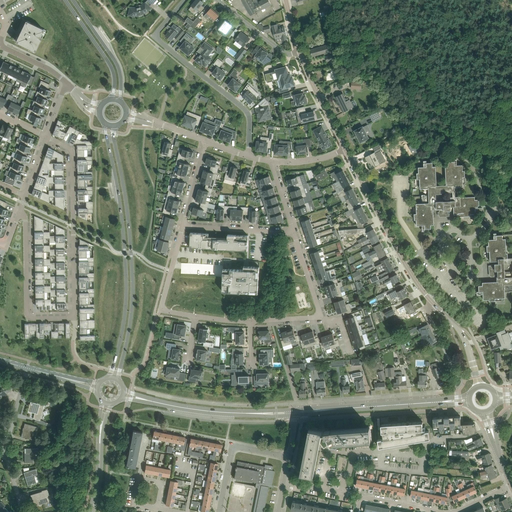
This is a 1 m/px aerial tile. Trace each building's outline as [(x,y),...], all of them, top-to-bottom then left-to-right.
[(195,0),(191,5),(192,6),(189,9),(194,13),(197,10),(200,13),(204,8),(201,5),(204,2),(201,0),(195,0)] [(271,4),(268,0),(262,0),(254,4),(251,0),(241,0),(250,16),(271,4)] [(146,12),(148,10),(149,11),(152,8),(150,6),(148,5),(147,5),(145,3),(142,6),(138,7),(134,8),(130,8),(128,15),(134,16),(138,15),(138,16),(139,16),(139,15),(140,15),(142,14),(142,15),(143,14),(142,14),(146,12)] [(211,8),(208,12),(205,15),(213,23),(219,15),(211,8)] [(194,21),(191,25),(195,28),(201,21),(197,17),(194,21)] [(229,27),(231,24),(226,20),(219,29),(220,34),(225,33),(227,34),(226,36),(229,38),(234,31),(231,29),(232,28),(229,27)] [(43,29),(30,23),(29,24),(25,22),(19,34),(15,42),(19,44),(20,44),(30,49),(35,51),(36,50),(41,38),(42,38),(40,37),(44,30),(43,29)] [(184,32),(181,30),(178,33),(175,30),(178,27),(174,24),(168,32),(166,36),(171,40),(174,36),(175,37),(178,40),(184,32)] [(277,24),(272,26),(275,38),(281,36),(282,40),(288,39),(285,27),(278,29),(277,24)] [(250,39),(241,32),(235,40),(244,46),(250,39)] [(195,48),(187,42),(192,37),(187,33),(181,41),(184,43),(180,48),(189,55),(191,53),(193,51),(193,50),(195,48)] [(203,52),(196,61),(199,63),(202,66),(203,64),(205,66),(206,65),(207,66),(209,63),(209,62),(211,58),(208,56),(210,53),(207,51),(211,47),(205,42),(201,47),(205,49),(203,52)] [(262,61),(268,54),(265,52),(266,51),(262,47),(262,48),(258,45),(256,47),(253,50),(254,50),(252,53),(256,55),(255,56),(256,56),(256,59),(259,59),(262,61)] [(327,45),(315,49),(310,50),(312,56),(329,51),(327,45)] [(243,48),(235,58),(239,61),(246,51),(243,48)] [(215,70),(212,73),(221,80),(221,79),(222,80),(224,77),(223,77),(226,73),(227,72),(223,69),(222,70),(219,68),(223,62),(218,59),(214,64),(217,66),(214,70),(215,70)] [(8,64),(3,62),(3,61),(1,65),(0,64),(0,71),(3,73),(4,73),(8,64)] [(13,66),(8,64),(4,73),(3,73),(3,74),(8,77),(9,74),(13,66)] [(9,74),(13,77),(17,68),(13,66),(9,74)] [(290,77),(291,77),(290,73),(288,74),(286,67),(276,70),(276,71),(265,74),(267,83),(281,79),(289,77),(289,78),(291,78),(290,77)] [(13,77),(17,79),(18,79),(22,71),(17,68),(13,77)] [(338,69),(331,70),(331,73),(326,73),(327,80),(339,79),(338,69)] [(233,79),(228,85),(236,92),(241,85),(241,84),(242,83),(239,81),(238,82),(235,80),(238,77),(236,75),(238,73),(234,70),(230,76),(233,79)] [(26,73),(22,71),(18,79),(17,79),(16,81),(21,83),(26,73)] [(31,85),(33,79),(36,73),(36,72),(34,77),(33,79),(30,78),(31,76),(31,75),(26,73),(21,83),(21,85),(25,87),(27,84),(31,85)] [(292,76),(291,77),(290,77),(291,78),(289,78),(289,77),(281,79),(283,87),(279,89),(280,93),(289,90),(288,87),(295,85),(292,76)] [(50,85),(49,84),(41,81),(39,87),(41,87),(39,92),(46,95),(49,96),(51,91),(48,90),(48,88),(50,85)] [(244,90),(247,92),(243,96),(245,98),(245,99),(246,100),(247,101),(247,100),(247,101),(249,103),(250,103),(250,104),(256,97),(253,95),(255,92),(256,91),(255,91),(248,84),(244,90)] [(44,99),(46,95),(39,92),(37,91),(35,96),(37,97),(36,101),(43,104),(44,104),(46,105),(48,100),(44,99)] [(343,93),(340,95),(335,97),(343,112),(350,109),(343,93)] [(6,100),(8,101),(11,95),(8,94),(6,99),(1,97),(0,99),(0,106),(2,107),(6,100)] [(294,95),(295,101),(297,100),(298,105),(299,104),(299,105),(302,104),(307,102),(307,101),(307,99),(306,99),(305,95),(304,96),(305,96),(303,97),(302,94),(303,94),(299,94),(294,95)] [(14,97),(11,95),(8,101),(11,102),(7,110),(12,112),(16,104),(18,100),(13,98),(14,97)] [(259,121),(269,119),(271,118),(269,109),(270,109),(268,102),(265,98),(259,103),(263,108),(256,109),(259,121)] [(43,114),(45,109),(41,108),(43,104),(36,101),(34,100),(32,105),(34,106),(32,110),(39,113),(43,114)] [(16,104),(12,112),(17,114),(21,106),(23,108),(25,102),(23,101),(21,106),(16,104)] [(305,107),(297,108),(297,109),(297,108),(299,115),(302,114),(304,122),(315,119),(314,111),(306,113),(305,107)] [(39,123),(41,118),(38,117),(39,113),(32,110),(28,109),(27,113),(31,115),(29,120),(39,123)] [(378,111),(370,116),(373,122),(381,117),(378,111)] [(186,116),(183,124),(193,128),(195,124),(198,125),(201,117),(195,114),(193,119),(186,116)] [(216,119),(215,122),(205,119),(204,122),(201,130),(205,132),(208,133),(213,135),(215,129),(219,130),(218,130),(219,131),(220,127),(222,123),(222,121),(222,122),(216,119)] [(59,130),(62,122),(58,120),(53,134),(54,135),(63,140),(66,133),(59,130)] [(365,130),(369,128),(368,125),(363,127),(363,126),(354,131),(357,135),(357,136),(358,137),(357,137),(358,138),(360,143),(361,142),(362,143),(366,141),(365,140),(369,138),(365,130)] [(8,126),(8,127),(3,136),(8,139),(7,142),(10,143),(13,137),(10,136),(13,129),(8,126)] [(224,127),(222,131),(219,138),(230,142),(231,138),(236,139),(236,132),(224,127)] [(329,145),(331,144),(328,139),(329,139),(327,136),(322,127),(314,131),(323,148),(325,147),(326,148),(329,146),(329,145)] [(75,144),(77,145),(92,145),(92,141),(81,141),(76,138),(79,133),(80,132),(73,128),(70,134),(73,136),(69,143),(73,145),(74,143),(75,144)] [(273,138),(261,137),(261,142),(258,141),(257,142),(256,142),(256,145),(257,146),(256,150),(258,150),(257,151),(261,152),(261,151),(266,151),(267,147),(271,148),(272,139),(273,139),(274,133),(270,133),(273,134),(273,138)] [(17,143),(18,144),(20,145),(29,147),(30,143),(34,145),(36,140),(25,136),(24,140),(19,139),(17,143)] [(308,152),(307,147),(311,146),(311,147),(312,146),(310,138),(310,139),(304,140),(304,145),(297,146),(298,154),(308,152)] [(162,155),(170,157),(171,157),(173,151),(170,150),(171,143),(165,141),(165,142),(164,142),(163,146),(164,146),(162,155)] [(291,141),(291,142),(280,141),(279,145),(275,145),(275,149),(274,149),(274,152),(275,152),(275,154),(288,154),(288,149),(292,149),(292,150),(293,150),(291,141)] [(416,143),(409,146),(413,153),(420,150),(416,143)] [(371,155),(366,157),(371,167),(376,165),(379,163),(379,164),(386,160),(381,151),(382,150),(380,147),(379,144),(373,147),(374,150),(375,152),(376,153),(375,153),(371,155)] [(15,153),(17,153),(24,156),(25,152),(29,153),(31,148),(29,147),(20,145),(19,149),(17,148),(15,153)] [(92,145),(77,145),(77,149),(76,149),(76,153),(77,153),(77,157),(84,157),(84,150),(92,149),(92,145)] [(48,164),(49,164),(51,158),(57,157),(57,164),(60,164),(63,164),(63,155),(48,147),(42,164),(47,164),(48,164)] [(179,152),(178,158),(184,159),(185,156),(192,158),(193,152),(192,152),(192,151),(189,150),(189,151),(183,149),(182,153),(179,152)] [(22,161),(25,162),(27,157),(24,156),(17,153),(15,158),(13,157),(12,162),(14,163),(21,165),(22,161)] [(213,166),(212,169),(218,171),(219,165),(216,164),(217,161),(212,159),(212,158),(208,157),(208,158),(207,158),(205,164),(213,166)] [(183,162),(184,159),(178,158),(175,167),(189,171),(190,167),(189,166),(190,164),(183,162)] [(424,203),(422,203),(416,203),(416,207),(416,208),(414,208),(414,213),(414,220),(416,220),(417,225),(422,225),(422,231),(425,231),(425,229),(431,229),(431,225),(434,224),(433,210),(439,210),(439,212),(438,212),(438,216),(440,215),(441,215),(441,214),(443,214),(445,214),(445,217),(450,216),(450,214),(448,214),(448,210),(451,210),(451,206),(453,206),(454,215),(457,214),(457,217),(464,216),(470,216),(470,214),(476,214),(475,209),(475,206),(478,206),(479,206),(479,200),(475,200),(475,197),(460,198),(460,196),(455,197),(455,187),(463,187),(463,182),(465,182),(465,177),(465,170),(463,170),(463,165),(457,165),(457,159),(456,159),(454,159),(454,160),(454,161),(448,162),(448,166),(445,166),(446,185),(437,185),(436,166),(433,166),(433,162),(431,162),(427,163),(426,161),(424,161),(424,167),(418,167),(419,173),(417,173),(417,179),(417,184),(420,184),(420,186),(420,189),(428,188),(429,195),(429,196),(424,196),(424,203)] [(84,164),(92,164),(92,160),(85,160),(77,160),(77,164),(77,168),(77,172),(84,172),(84,164)] [(21,165),(14,163),(12,167),(10,166),(8,171),(10,172),(17,174),(19,170),(22,171),(24,166),(21,165)] [(47,164),(42,164),(36,182),(44,185),(49,187),(49,183),(47,183),(47,176),(49,176),(43,175),(43,170),(49,170),(49,169),(48,165),(48,164),(47,164)] [(55,177),(61,177),(64,177),(63,164),(60,164),(57,164),(49,164),(48,164),(48,165),(50,165),(50,170),(55,170),(55,177)] [(232,166),(230,171),(230,173),(226,172),(224,179),(226,179),(234,181),(236,173),(238,168),(236,168),(237,167),(233,166),(232,166)] [(173,176),(179,178),(180,174),(187,176),(187,174),(188,174),(189,171),(175,167),(178,168),(177,171),(174,170),(173,176)] [(202,176),(215,180),(218,171),(212,169),(211,172),(203,170),(202,174),(203,175),(202,176)] [(243,175),(240,183),(250,186),(252,180),(248,179),(250,172),(249,171),(246,170),(244,170),(243,175)] [(339,181),(346,177),(343,170),(336,173),(335,171),(330,174),(333,178),(337,176),(339,181)] [(316,176),(319,180),(328,175),(325,171),(316,176)] [(21,175),(17,174),(10,172),(9,176),(7,176),(4,182),(13,186),(16,179),(19,180),(21,175)] [(85,179),(92,179),(92,175),(85,175),(77,175),(77,180),(77,183),(78,183),(78,187),(85,187),(85,179)] [(179,178),(173,176),(172,178),(171,182),(174,182),(173,186),(170,185),(183,189),(184,187),(185,187),(186,183),(178,181),(179,178)] [(208,184),(207,187),(213,189),(215,180),(202,176),(202,178),(201,178),(200,182),(208,184)] [(256,180),(259,189),(265,187),(264,184),(271,182),(269,176),(263,178),(263,177),(260,178),(260,179),(256,180)] [(303,185),(300,176),(292,178),(289,179),(287,180),(289,186),(296,184),(297,186),(303,185)] [(55,183),(55,191),(64,191),(64,177),(61,177),(55,177),(50,177),(48,177),(49,183),(50,183),(55,183)] [(350,184),(346,177),(339,181),(337,182),(336,182),(337,182),(339,187),(336,188),(335,189),(337,193),(344,189),(343,187),(350,184)] [(42,192),(44,185),(36,182),(31,195),(49,203),(49,197),(49,195),(42,192)] [(170,185),(168,194),(174,196),(175,193),(182,195),(184,191),(183,190),(183,189),(170,185)] [(303,185),(297,186),(298,189),(291,192),(292,198),(300,195),(306,193),(303,185)] [(213,189),(207,187),(206,191),(199,189),(198,191),(196,194),(207,198),(208,194),(211,195),(213,189)] [(266,190),(265,187),(259,189),(262,198),(268,196),(275,193),(273,187),(266,190)] [(346,192),(344,189),(337,193),(340,198),(342,202),(346,200),(349,199),(356,195),(352,188),(346,192)] [(85,195),(93,194),(93,190),(86,190),(78,190),(78,194),(77,195),(77,198),(78,198),(78,202),(85,202),(85,195)] [(49,191),(49,194),(49,195),(49,197),(55,197),(55,206),(64,210),(64,193),(64,191),(55,191),(49,191)] [(306,193),(300,195),(301,198),(293,200),(295,206),(302,204),(305,203),(303,197),(307,196),(306,193)] [(173,199),(174,196),(168,194),(165,204),(178,207),(179,205),(180,205),(181,201),(173,199)] [(203,203),(202,206),(208,207),(209,202),(206,201),(207,198),(196,194),(195,198),(196,199),(196,201),(203,203)] [(353,205),(359,202),(356,195),(349,199),(351,203),(348,205),(347,206),(349,210),(354,208),(353,205)] [(269,199),(268,196),(262,198),(265,207),(271,205),(278,202),(276,196),(269,199)] [(7,203),(0,199),(0,212),(3,214),(6,215),(8,210),(5,209),(7,203)] [(305,203),(302,204),(303,207),(296,209),(298,215),(311,211),(308,202),(305,203)] [(178,209),(178,207),(165,204),(168,204),(167,208),(164,207),(163,213),(169,214),(170,211),(178,213),(179,209),(178,209)] [(86,213),(93,213),(93,205),(86,205),(86,209),(78,209),(78,216),(86,221),(87,220),(86,220),(86,213)] [(227,212),(228,206),(218,205),(218,214),(217,214),(217,218),(217,219),(224,219),(224,212),(227,212)] [(272,207),(271,205),(265,207),(268,215),(274,213),(281,211),(279,205),(272,207)] [(208,207),(202,206),(201,209),(194,207),(192,213),(193,214),(197,215),(202,216),(203,212),(206,213),(208,207)] [(228,206),(227,212),(231,212),(230,220),(232,220),(232,221),(236,221),(237,210),(233,209),(234,206),(228,206)] [(365,213),(362,206),(355,210),(354,208),(349,210),(345,212),(347,215),(351,213),(352,215),(356,212),(358,217),(365,213)] [(237,210),(236,221),(241,221),(241,220),(243,221),(243,213),(246,213),(247,207),(241,207),(241,210),(237,210)] [(247,207),(246,213),(250,214),(249,221),(256,221),(256,220),(257,216),(256,216),(256,211),(252,211),(253,208),(247,207)] [(275,216),(274,213),(268,215),(270,224),(274,223),(275,223),(278,222),(281,221),(283,220),(284,220),(282,214),(275,216)] [(362,224),(369,220),(365,213),(358,217),(361,221),(357,223),(356,224),(358,228),(364,228),(362,224)] [(37,238),(44,238),(50,238),(50,236),(50,232),(43,232),(43,220),(34,216),(35,238),(37,238)] [(164,227),(172,229),(173,227),(174,227),(174,226),(175,224),(162,221),(162,223),(165,224),(164,227)] [(50,242),(56,242),(65,242),(65,230),(56,226),(56,236),(50,236),(50,238),(50,242)] [(365,237),(358,241),(359,243),(359,244),(363,242),(376,234),(373,229),(366,232),(367,233),(364,234),(365,237)] [(172,235),(159,231),(159,233),(162,234),(161,238),(170,240),(170,237),(171,238),(171,236),(172,236),(172,235)] [(242,235),(228,235),(228,238),(228,240),(204,239),(204,237),(208,237),(209,234),(191,233),(190,246),(190,247),(192,248),(194,248),(203,248),(247,250),(248,241),(248,236),(242,235)] [(511,257),(508,258),(507,253),(506,253),(506,244),(506,239),(503,239),(502,235),(496,235),(496,233),(494,233),(494,239),(488,239),(489,245),(487,245),(487,252),(487,257),(490,256),(490,261),(498,261),(498,263),(495,263),(495,266),(492,267),(492,265),(489,265),(489,270),(492,270),(492,272),(492,274),(491,274),(491,277),(495,277),(495,275),(496,275),(497,281),(482,282),(483,285),(479,285),(479,291),(477,291),(477,294),(483,294),(483,299),(489,299),(489,301),(495,301),(495,298),(505,298),(505,291),(511,290),(511,257)] [(359,243),(354,246),(356,248),(360,246),(361,247),(365,245),(369,243),(368,241),(370,240),(372,244),(375,243),(380,240),(376,234),(363,242),(359,244),(359,243)] [(44,238),(37,238),(35,238),(35,252),(38,252),(44,252),(50,252),(50,250),(50,246),(44,246),(44,238)] [(79,254),(79,258),(86,258),(86,250),(88,250),(88,246),(93,246),(94,246),(79,239),(80,246),(79,246),(79,250),(78,250),(78,254),(79,254)] [(65,255),(65,242),(56,242),(56,249),(50,250),(50,252),(50,256),(56,256),(62,255),(65,255)] [(366,258),(366,257),(383,249),(380,243),(376,245),(373,247),(375,250),(374,251),(374,249),(364,254),(366,258)] [(168,249),(168,247),(156,244),(155,246),(158,247),(157,251),(159,251),(161,252),(161,251),(166,253),(167,250),(168,249)] [(383,249),(366,257),(368,261),(378,256),(379,258),(382,257),(386,254),(383,249)] [(319,251),(316,251),(311,253),(312,258),(320,256),(319,253),(322,252),(322,250),(319,251)] [(35,252),(35,265),(38,265),(44,265),(48,265),(50,265),(50,263),(50,259),(44,259),(44,252),(38,252),(35,252)] [(65,269),(65,255),(62,255),(56,256),(56,263),(50,263),(50,265),(50,268),(50,269),(56,269),(62,269),(65,269)] [(323,255),(320,256),(312,258),(314,264),(322,261),(321,258),(324,257),(323,255)] [(388,257),(375,264),(375,265),(376,268),(377,267),(379,269),(391,263),(388,257)] [(372,263),(374,262),(372,259),(362,265),(364,267),(372,263)] [(325,260),(322,261),(314,264),(316,269),(324,266),(323,263),(325,262),(325,260)] [(94,262),(87,262),(79,262),(79,266),(78,266),(78,269),(79,269),(79,273),(86,273),(86,266),(94,266),(94,262)] [(391,263),(379,269),(380,272),(379,273),(381,276),(394,269),(391,263)] [(38,279),(44,279),(50,279),(50,276),(50,273),(44,273),(44,265),(38,265),(35,265),(35,279),(38,279)] [(327,265),(324,266),(316,269),(317,274),(325,271),(324,268),(327,267),(327,265)] [(260,267),(246,266),(246,270),(224,269),(223,291),(259,293),(260,267)] [(62,269),(56,269),(56,276),(50,276),(50,279),(50,283),(56,283),(63,282),(65,282),(65,269),(62,269)] [(326,282),(331,281),(337,279),(335,275),(331,277),(329,270),(325,271),(317,274),(319,279),(324,277),(326,282)] [(356,281),(360,278),(357,272),(352,274),(356,281)] [(388,275),(384,277),(376,281),(376,283),(377,285),(384,281),(385,284),(391,281),(393,284),(395,282),(400,280),(397,274),(390,278),(388,275)] [(377,275),(369,279),(372,283),(376,281),(379,279),(377,275)] [(94,277),(87,277),(79,277),(79,282),(78,282),(78,285),(79,285),(79,289),(86,289),(86,282),(94,282),(94,277)] [(35,279),(35,287),(35,292),(38,292),(44,292),(50,292),(50,290),(50,286),(44,286),(44,279),(38,279),(35,279)] [(326,292),(340,287),(337,279),(331,281),(332,284),(325,286),(326,292)] [(66,296),(65,282),(63,282),(56,283),(57,290),(50,290),(50,292),(51,296),(57,296),(63,296),(66,296)] [(340,287),(326,292),(328,297),(336,295),(336,298),(340,297),(343,296),(342,296),(340,287)] [(404,288),(397,292),(400,299),(407,295),(407,294),(407,293),(407,292),(406,291),(404,288)] [(388,301),(391,299),(395,297),(397,300),(400,299),(397,292),(396,290),(394,291),(391,292),(388,294),(386,295),(385,295),(388,301)] [(51,310),(51,304),(51,300),(45,300),(44,292),(35,292),(36,306),(39,306),(39,310),(51,310)] [(94,293),(87,293),(79,293),(79,297),(79,300),(79,305),(86,305),(86,297),(94,297),(94,293)] [(343,296),(340,297),(341,300),(334,302),(336,308),(346,304),(344,299),(347,298),(346,295),(342,296),(343,296)] [(66,296),(57,296),(57,303),(51,304),(51,310),(66,310),(66,296)] [(411,301),(407,304),(398,308),(400,313),(406,309),(408,314),(416,310),(411,301)] [(346,304),(336,308),(338,313),(345,311),(346,314),(352,312),(349,303),(346,304)] [(94,308),(88,308),(80,309),(80,313),(79,313),(79,316),(80,316),(80,320),(87,320),(87,313),(95,313),(94,308)] [(395,313),(392,308),(384,312),(387,318),(395,313)] [(354,313),(348,315),(349,317),(345,319),(347,324),(358,320),(356,315),(355,315),(354,313)] [(348,329),(359,325),(358,320),(347,324),(348,329)] [(29,324),(27,324),(25,324),(25,339),(29,339),(29,331),(36,331),(36,324),(32,324),(32,323),(29,323),(29,324)] [(40,324),(40,332),(40,339),(44,338),(44,331),(51,330),(51,323),(47,323),(44,323),(44,324),(40,324)] [(66,330),(66,338),(70,338),(70,323),(66,323),(62,323),(58,323),(58,330),(66,330)] [(180,325),(178,324),(177,334),(185,336),(186,326),(184,325),(184,324),(180,324),(180,325)] [(424,327),(419,329),(423,336),(426,334),(432,331),(428,324),(424,327)] [(350,334),(361,330),(359,325),(348,329),(350,334)] [(95,340),(95,335),(87,336),(87,328),(80,328),(80,332),(79,333),(79,336),(80,336),(80,340),(95,340)] [(210,347),(211,343),(206,342),(206,338),(208,338),(209,334),(207,334),(208,329),(200,328),(198,341),(204,342),(203,346),(210,347)] [(236,340),(236,344),(244,343),(244,339),(245,339),(245,336),(244,336),(244,332),(243,332),(243,331),(240,331),(240,332),(239,332),(239,328),(229,328),(229,331),(232,331),(232,332),(232,333),(236,332),(236,340)] [(287,330),(292,344),(300,341),(298,335),(295,336),(293,329),(287,330)] [(292,344),(287,330),(282,332),(284,340),(281,340),(283,346),(292,344)] [(361,330),(350,334),(351,338),(362,335),(361,330)] [(505,330),(496,333),(497,334),(488,338),(492,349),(499,346),(501,349),(505,348),(506,350),(511,347),(509,342),(511,341),(508,333),(506,333),(505,330)] [(266,343),(273,341),(270,334),(270,335),(269,335),(269,331),(265,331),(263,331),(259,331),(259,339),(265,339),(266,343)] [(307,333),(311,346),(320,343),(318,337),(315,338),(313,331),(307,333)] [(423,336),(420,337),(422,341),(420,342),(423,347),(427,344),(426,343),(430,341),(431,343),(432,343),(437,341),(432,331),(426,334),(423,336)] [(311,346),(307,333),(301,335),(304,342),(301,343),(303,349),(311,346)] [(327,335),(331,348),(340,346),(338,340),(335,341),(333,333),(327,335)] [(331,348),(327,335),(321,337),(324,344),(321,345),(323,351),(331,348)] [(351,338),(353,343),(364,340),(362,335),(351,338)] [(366,345),(364,340),(353,343),(355,348),(359,347),(360,350),(366,348),(365,345),(366,345)] [(176,344),(167,343),(167,347),(168,349),(173,350),(172,358),(179,359),(179,356),(180,356),(180,353),(180,349),(175,349),(175,348),(176,348),(176,344)] [(206,361),(207,351),(198,349),(198,353),(197,353),(197,356),(196,360),(206,361)] [(266,354),(260,354),(260,364),(268,364),(268,357),(272,357),(272,354),(274,354),(274,349),(266,350),(266,354)] [(231,361),(231,364),(231,369),(232,369),(235,369),(236,369),(236,364),(244,364),(243,353),(238,353),(238,351),(239,351),(234,351),(233,353),(233,355),(232,358),(231,361)] [(295,371),(306,370),(308,369),(307,363),(290,364),(291,373),(295,372),(295,371)] [(432,369),(435,378),(441,376),(438,367),(437,363),(431,364),(432,369)] [(178,380),(184,381),(186,374),(181,373),(181,374),(179,374),(180,369),(175,368),(176,367),(173,367),(172,367),(168,367),(167,371),(165,370),(164,374),(166,374),(166,375),(171,376),(170,379),(174,379),(174,376),(178,377),(178,380)] [(198,382),(199,378),(202,378),(203,371),(192,369),(191,375),(190,375),(190,374),(189,381),(198,382)] [(377,372),(380,381),(386,379),(383,370),(377,372)] [(402,371),(397,372),(398,375),(399,382),(399,389),(407,388),(407,383),(406,381),(403,382),(402,376),(402,375),(402,371)] [(252,383),(252,376),(249,376),(249,375),(243,375),(242,372),(234,372),(234,375),(235,375),(235,376),(233,376),(233,379),(232,379),(232,380),(233,380),(233,384),(249,384),(249,381),(252,381),(252,383)] [(354,378),(354,382),(355,385),(356,385),(357,391),(365,390),(363,377),(362,377),(361,372),(355,373),(356,378),(354,378)] [(426,376),(426,372),(419,372),(419,375),(418,375),(418,382),(418,387),(427,387),(427,382),(427,380),(426,380),(426,376)] [(258,384),(261,384),(261,381),(269,381),(269,378),(270,378),(269,374),(268,374),(268,373),(257,374),(257,376),(254,376),(254,386),(258,386),(258,384)] [(350,392),(350,387),(349,384),(346,385),(345,377),(341,377),(343,388),(343,393),(350,392)] [(301,388),(297,389),(298,394),(300,394),(300,397),(307,397),(306,392),(305,380),(300,380),(301,388)] [(386,389),(385,384),(385,382),(377,383),(377,380),(374,381),(375,385),(375,390),(386,389)] [(325,381),(316,382),(317,389),(317,390),(317,395),(326,395),(326,390),(325,388),(325,381)] [(2,388),(0,385),(0,400),(8,395),(7,393),(10,391),(6,385),(2,388)] [(44,404),(49,406),(50,402),(39,399),(37,404),(31,402),(28,411),(36,413),(34,419),(40,420),(44,404)] [(434,430),(435,430),(461,428),(461,434),(467,434),(468,435),(478,431),(475,425),(476,425),(475,423),(473,423),(461,424),(460,416),(433,418),(434,430)] [(421,421),(383,425),(383,434),(380,434),(381,447),(381,448),(433,439),(431,431),(429,431),(424,432),(424,431),(423,421),(421,421)] [(30,439),(34,440),(35,440),(35,439),(31,438),(33,430),(37,431),(38,427),(25,423),(22,432),(22,433),(21,436),(26,438),(30,439)] [(334,443),(370,440),(371,440),(370,427),(369,427),(331,430),(331,429),(324,430),(325,431),(323,431),(309,428),(309,429),(301,472),(300,473),(314,475),(320,445),(320,442),(321,443),(322,445),(324,448),(327,445),(328,445),(329,447),(330,449),(331,448),(328,445),(331,443),(334,443)] [(127,458),(127,460),(126,466),(135,468),(142,432),(133,430),(131,438),(130,438),(130,440),(131,440),(128,456),(127,455),(126,458),(127,458)] [(179,436),(177,443),(176,447),(183,448),(182,450),(184,450),(187,439),(185,438),(185,437),(179,436)] [(473,441),(466,444),(469,450),(482,444),(482,442),(483,441),(481,437),(473,441)] [(191,438),(189,448),(192,449),(192,446),(195,447),(197,439),(191,438)] [(221,444),(215,443),(214,450),(213,455),(212,461),(214,461),(216,451),(220,452),(221,444)] [(25,463),(30,463),(33,463),(33,453),(39,453),(39,448),(31,448),(26,448),(25,448),(25,453),(25,463)] [(484,454),(482,455),(477,457),(478,461),(480,460),(482,466),(485,465),(492,462),(489,453),(484,454)] [(270,484),(273,467),(236,460),(233,477),(255,481),(254,487),(257,487),(252,511),(262,511),(267,487),(276,485),(270,484)] [(164,468),(163,476),(169,477),(171,464),(169,464),(168,469),(164,468)] [(487,466),(485,467),(481,468),(482,470),(480,471),(480,474),(481,475),(487,473),(494,470),(492,464),(487,466)] [(28,485),(32,484),(36,483),(34,477),(38,476),(36,469),(28,471),(24,472),(28,485)] [(497,476),(497,475),(497,473),(496,473),(494,470),(487,473),(481,475),(482,478),(489,477),(490,479),(497,476)] [(375,483),(374,489),(380,490),(381,484),(382,480),(383,476),(380,476),(379,479),(379,483),(378,483),(375,483)] [(386,492),(392,493),(395,479),(393,478),(392,478),(391,482),(390,486),(387,485),(386,492)] [(170,480),(169,486),(177,488),(178,484),(182,485),(182,480),(175,479),(174,481),(170,480)] [(477,492),(474,486),(476,485),(475,481),(467,485),(471,494),(477,492)] [(462,483),(461,483),(460,484),(466,497),(471,494),(467,485),(468,488),(465,490),(462,483)] [(403,488),(400,487),(398,494),(404,495),(406,485),(404,484),(403,488)] [(436,491),(437,487),(434,486),(435,484),(433,494),(430,493),(428,500),(434,501),(436,494),(435,494),(436,491)] [(466,497),(460,484),(457,485),(460,492),(457,494),(460,499),(466,497)] [(422,499),(428,500),(430,493),(430,489),(425,488),(424,488),(424,492),(422,499)] [(450,495),(449,492),(448,488),(446,489),(446,494),(442,493),(442,496),(440,502),(446,504),(448,497),(447,497),(447,496),(450,495)] [(30,495),(31,497),(32,499),(33,499),(35,505),(34,506),(38,505),(40,506),(41,504),(45,503),(48,502),(46,496),(49,495),(47,489),(41,490),(42,491),(35,493),(30,495)] [(210,501),(212,495),(204,493),(199,492),(196,491),(193,491),(193,494),(195,494),(204,496),(203,499),(210,501)] [(460,499),(457,494),(455,495),(454,493),(453,494),(452,495),(452,496),(452,498),(454,502),(460,499)] [(495,499),(497,504),(495,505),(498,511),(502,510),(503,510),(510,507),(506,498),(502,500),(500,497),(495,499)] [(175,500),(167,499),(165,505),(178,507),(178,505),(174,504),(175,500)] [(1,501),(0,502),(0,511),(8,511),(9,511),(4,507),(5,505),(1,501)] [(293,502),(291,510),(292,510),(293,510),(297,511),(298,511),(301,511),(303,511),(305,504),(293,502)]
